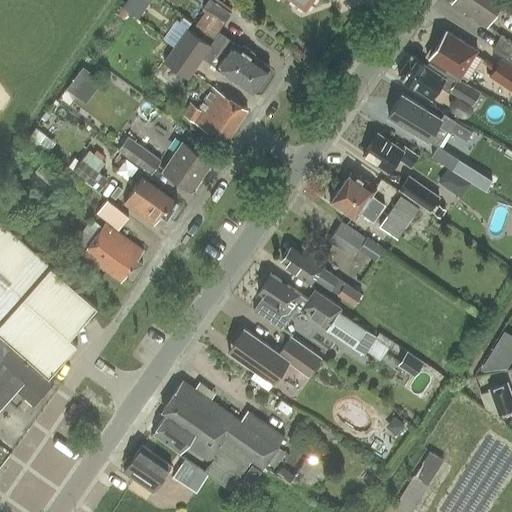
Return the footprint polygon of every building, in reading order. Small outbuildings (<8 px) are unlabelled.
[(150,12),(152,0),(133,0),(132,8),(150,12)] [(207,9),(196,25),(214,37),(231,13),(211,0),(207,0),(204,6),(207,9)] [(487,26),(505,0),(454,0),(453,3),(487,26)] [(252,93),(263,78),(211,43),(176,20),(164,38),(174,45),(200,62),(203,57),(209,61),(207,65),(234,84),(236,81),(252,93)] [(219,30),(211,43),(263,78),(269,68),(254,57),(255,55),(227,35),(219,30)] [(459,79),(478,50),(446,30),(435,48),(433,47),(427,55),(430,57),(429,57),(447,68),(445,71),(459,79)] [(511,61),(511,41),(501,35),(492,50),(511,61)] [(164,61),(189,78),(200,62),(174,45),(164,61)] [(430,61),(427,65),(412,55),(398,75),(432,98),(441,84),(451,91),(451,90),(460,96),(474,103),(480,93),(463,82),(449,74),(430,61)] [(511,64),(501,57),(490,74),(511,88),(511,64)] [(80,99),(94,80),(92,79),(95,75),(84,67),(67,89),(80,99)] [(247,110),(212,86),(201,105),(190,100),(183,113),(226,142),(247,110)] [(445,113),(442,118),(402,94),(388,116),(428,140),(429,139),(439,145),(433,155),(453,167),(459,157),(440,145),(450,128),(468,139),(473,130),(445,113)] [(363,154),(389,171),(398,158),(411,166),(418,156),(405,147),(403,150),(378,132),(363,154)] [(118,151),(151,175),(161,161),(128,138),(118,151)] [(210,162),(182,142),(163,170),(191,189),(210,162)] [(76,158),(69,166),(99,192),(108,181),(98,172),(104,165),(90,152),(81,162),(76,158)] [(456,164),(444,177),(464,196),(476,182),(456,164)] [(351,171),(341,186),(379,213),(385,204),(372,195),(377,188),(351,171)] [(177,201),(143,176),(124,201),(155,223),(162,213),(166,216),(177,201)] [(410,176),(400,190),(430,210),(440,196),(410,176)] [(379,213),(341,186),(330,201),(355,219),(360,212),(374,221),(379,213)] [(401,195),(380,226),(398,238),(419,207),(401,195)] [(108,200),(98,213),(119,230),(130,217),(108,200)] [(70,336),(98,305),(0,216),(0,403),(8,395),(17,403),(24,395),(33,403),(54,379),(49,375),(78,342),(70,336)] [(328,239),(351,256),(365,237),(342,220),(328,239)] [(145,250),(105,222),(82,254),(122,282),(129,272),(132,275),(140,264),(137,261),(145,250)] [(311,283),(315,278),(354,305),(362,294),(292,246),(282,260),(298,271),(296,274),(311,283)] [(259,291),(263,295),(253,310),(282,329),(298,307),(305,312),(307,310),(323,321),(320,324),(365,355),(377,336),(339,311),(341,307),(316,290),(308,299),(271,273),(259,291)] [(279,353),(244,328),(228,351),(273,383),(288,361),(308,375),(321,357),(291,337),(279,353)] [(408,354),(400,365),(415,375),(423,363),(408,354)] [(167,413),(153,433),(181,453),(186,445),(210,463),(204,470),(230,489),(251,460),(263,468),(266,462),(273,467),(285,451),(278,447),(285,437),(251,413),(244,423),(212,400),(195,389),(183,380),(162,410),(167,413)] [(489,388),(498,415),(511,409),(511,395),(507,381),(489,388)] [(396,419),(391,423),(392,429),(396,433),(403,426),(396,419)] [(154,491),(171,465),(142,445),(124,471),(154,491)] [(430,451),(396,504),(407,511),(409,511),(443,459),(430,451)] [(311,498),(332,468),(310,453),(295,475),(282,466),(277,475),(311,498)] [(196,491),(208,474),(185,459),(174,475),(196,491)] [(253,464),(238,484),(247,491),(262,471),(253,464)]
